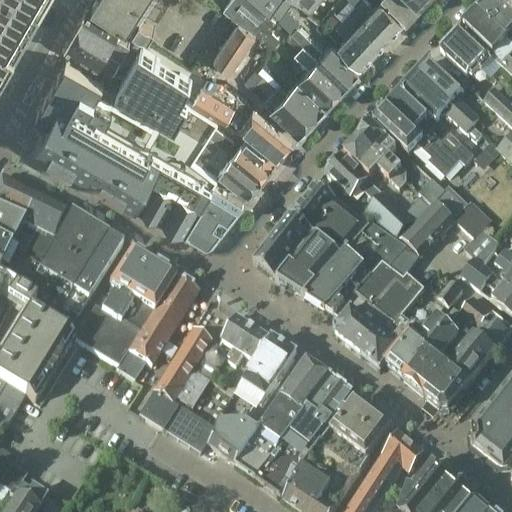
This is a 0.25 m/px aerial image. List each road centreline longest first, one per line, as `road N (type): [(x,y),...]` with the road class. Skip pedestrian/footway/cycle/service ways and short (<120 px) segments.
road 1 (residential): [(263,215),(457,0)]
road 2 (residential): [(74,0),(0,128)]
